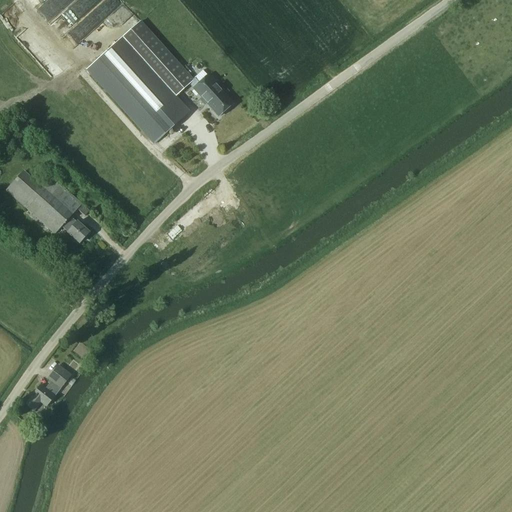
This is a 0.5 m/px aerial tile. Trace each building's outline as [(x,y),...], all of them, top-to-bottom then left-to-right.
[(87,70),(108,94),(147,137),(159,126),(165,133),(186,115),(172,100),(189,85),(193,81),(140,22),(87,70)] [(193,81),(189,85),(218,118),(232,105),(207,76),(197,85),(193,81)] [(5,192),(54,236),(77,210),(84,217),(89,212),(51,178),(41,188),(23,172),(5,192)] [(67,233),(79,244),(88,235),(70,219),(62,228),(68,233),(67,233)] [(51,383),(45,390),(40,387),(32,397),(33,398),(26,406),(33,412),(40,404),(46,408),(54,397),(71,376),(58,366),(47,379),(51,383)]
